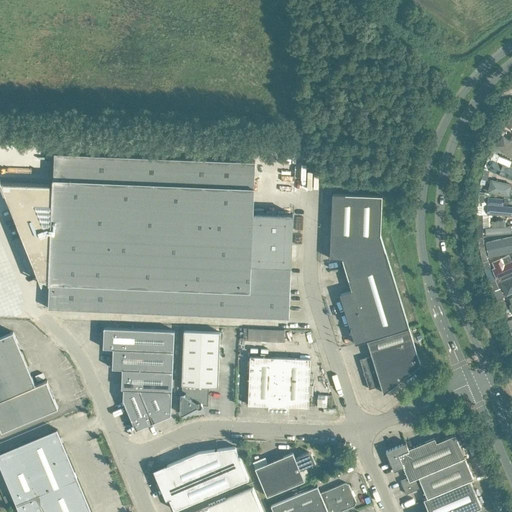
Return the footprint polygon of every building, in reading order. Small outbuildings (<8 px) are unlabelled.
[(504,136),(496,146),(511,157),(511,133),(508,139),(504,136)] [(489,155),(483,169),(489,170),(494,157),(498,148),(493,146),(489,155)] [(253,212),(255,161),(55,152),(54,177),(53,177),(53,183),(49,183),(49,182),(22,181),(11,181),(0,180),(0,182),(4,193),(10,193),(11,198),(8,199),(11,206),(14,205),(27,239),(24,240),(40,281),(49,277),(49,283),(48,308),(289,317),(293,213),(253,212)] [(490,168),(490,170),(511,178),(511,160),(498,155),(495,161),(494,160),(490,168)] [(481,179),(480,183),(485,184),(486,180),(487,180),(489,171),(489,170),(483,169),(481,179)] [(489,179),(486,192),(511,199),(511,196),(511,190),(506,189),(507,184),(489,179)] [(485,202),(483,202),(485,192),(479,191),(477,201),(476,214),(484,214),(484,213),(485,202)] [(409,326),(386,250),(381,234),(382,195),(333,193),(330,258),(342,258),(352,290),(340,293),(350,326),(351,326),(351,331),(349,331),(349,332),(352,332),(355,343),(367,340),(409,326)] [(487,199),(486,214),(511,216),(511,208),(501,207),(501,200),(487,199)] [(508,221),(489,222),(489,229),(484,229),(485,235),(509,233),(508,221)] [(483,236),(477,237),(479,247),(482,260),(487,258),(485,246),(483,236)] [(486,243),(489,258),(511,252),(511,236),(511,237),(486,243)] [(492,269),(496,279),(511,272),(511,260),(510,261),(507,255),(490,262),(493,268),(492,269)] [(487,258),(482,260),(485,270),(491,268),(487,258)] [(511,276),(499,282),(506,296),(511,293),(511,276)] [(499,288),(495,279),(489,281),(493,291),(499,288)] [(511,316),(503,297),(497,300),(505,318),(511,316)] [(420,364),(409,326),(367,340),(372,355),(360,358),(369,388),(381,385),(384,393),(420,364)] [(174,330),(114,327),(104,327),(103,347),(113,348),(174,350),(174,330)] [(184,330),(182,379),(182,389),(186,391),(184,394),(183,393),(181,393),(181,394),(180,412),(180,413),(181,413),(182,413),(183,413),(197,406),(199,407),(202,406),(203,404),(202,403),(205,402),(203,398),(209,395),(209,385),(218,385),(220,331),(184,330)] [(0,399),(36,384),(13,331),(0,336),(0,399)] [(173,370),(174,350),(113,348),(112,367),(122,368),(173,370)] [(278,409),(280,357),(250,356),(248,404),(269,405),(269,408),(278,409)] [(311,358),(280,357),(278,409),(288,409),(288,405),(309,406),(311,358)] [(172,390),(173,370),(122,368),(122,388),(124,388),(172,390)] [(43,372),(36,375),(38,380),(45,377),(43,372)] [(58,407),(47,380),(36,384),(0,399),(0,425),(2,431),(58,407)] [(171,414),(172,390),(124,388),(123,398),(136,429),(171,414)] [(92,511),(70,459),(57,428),(0,452),(0,463),(20,511),(92,511)] [(403,466),(408,477),(409,480),(465,457),(455,434),(437,442),(435,437),(409,448),(406,442),(386,450),(394,470),(403,466)] [(167,463),(158,467),(153,469),(166,499),(170,498),(175,509),(249,478),(236,446),(199,451),(167,464),(167,463)] [(293,452),(255,467),(267,495),(305,480),(300,469),(316,463),(312,455),(311,453),(309,452),(307,452),(300,455),(300,456),(296,458),(293,452)] [(474,478),(465,457),(409,480),(408,477),(401,480),(406,493),(423,486),(427,497),(427,498),(470,480),(474,478)] [(469,511),(481,507),(470,480),(427,498),(427,497),(424,499),(428,510),(423,511),(469,511)] [(318,485),(271,505),(274,511),(336,511),(355,504),(356,501),(349,483),(345,482),(321,492),(318,485)] [(263,511),(253,487),(195,511),(193,511),(263,511)]
